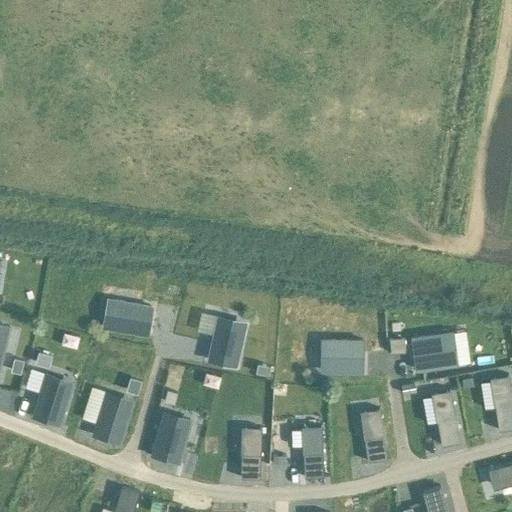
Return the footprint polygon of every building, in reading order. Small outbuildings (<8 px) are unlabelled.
[(112,298),(107,326),(147,333),(152,305),(112,298)] [(213,335),(208,358),(236,364),(245,325),(217,319),(213,335)] [(0,322),(0,364),(9,325),(0,322)] [(448,331),(412,336),(416,369),(452,363),(448,331)] [(403,337),(391,338),(392,350),(404,349),(403,337)] [(326,338),(325,370),(362,371),(362,339),(326,338)] [(39,350),(36,360),(48,364),(51,354),(39,350)] [(14,357),(12,369),(20,371),(23,359),(14,357)] [(258,362),(256,371),(268,373),(270,365),(258,362)] [(172,365),(169,376),(178,379),(181,367),(172,365)] [(508,376),(493,378),(497,404),(494,404),(494,406),(495,405),(499,429),(511,426),(511,390),(509,373),(508,373),(508,376)] [(44,376),(33,415),(60,423),(72,384),(44,376)] [(130,376),(127,388),(137,391),(140,379),(130,376)] [(472,376),(462,378),(463,386),(474,384),(472,376)] [(414,382),(401,384),(403,394),(416,392),(414,382)] [(275,384),(274,395),(283,396),(286,393),(286,385),(275,384)] [(432,394),(422,396),(427,422),(436,420),(436,421),(437,421),(441,444),(461,441),(451,388),(449,388),(450,391),(435,393),(432,394)] [(167,389),(164,400),(174,403),(177,391),(167,389)] [(96,421),(93,433),(120,442),(132,403),(105,394),(96,421)] [(379,410),(363,412),(364,421),(366,436),(364,437),(367,460),(387,458),(380,407),(379,407),(379,410)] [(162,414),(152,454),(179,461),(190,422),(162,414)] [(321,415),(291,416),(291,429),(305,429),(306,452),(303,452),(304,476),(324,475),(321,415)] [(241,453),(240,476),(260,477),(261,426),(260,426),(260,428),(244,428),(243,453),(241,453)] [(207,438),(207,453),(219,453),(219,452),(218,452),(218,440),(208,440),(208,438),(207,438)] [(295,452),(272,452),(272,464),(296,464),(295,452)] [(511,460),(488,467),(488,469),(491,468),(495,484),(511,479),(511,460)] [(96,481),(91,494),(99,496),(104,484),(96,481)] [(116,510),(115,511),(133,511),(139,490),(121,485),(114,509),(114,510),(116,510)] [(447,511),(440,485),(422,489),(428,511),(447,511)] [(391,511),(389,499),(370,502),(372,511),(391,511)]
